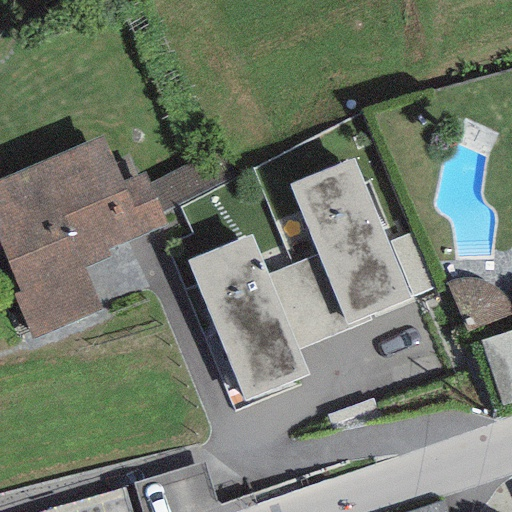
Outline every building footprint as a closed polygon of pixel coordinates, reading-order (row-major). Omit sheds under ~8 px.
[(101,135),(0,178),(0,247),(19,293),(12,296),(31,340),(102,310),(84,269),(111,258),(107,248),(165,223),(162,214),(148,183),(144,172),(121,182),(101,135)] [(212,150),(148,183),(162,214),(231,180),(212,150)] [(288,185),(316,255),(345,325),(368,316),(410,299),(409,296),(387,243),(353,159),(288,185)] [(410,233),(387,243),(409,296),(432,286),(410,233)] [(308,375),(297,349),(267,275),(251,235),(186,260),(243,402),(308,375)] [(316,255),(267,275),(297,349),(370,322),(368,316),(345,325),(316,255)] [(455,279),(445,283),(468,340),(511,321),(511,309),(507,300),(500,291),(492,285),(479,281),(465,279),(455,279)] [(511,330),(479,341),(501,407),(511,403),(511,330)]
